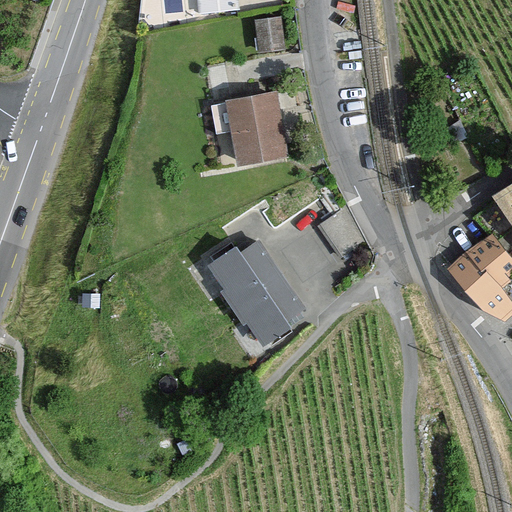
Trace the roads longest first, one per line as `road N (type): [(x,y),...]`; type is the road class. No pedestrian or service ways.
road 1 (residential): [(313,0),(327,117),(361,199),(396,243)]
road 2 (track): [(384,275),(410,352),(412,511)]
road 3 (residential): [(403,252),(471,325),(511,387)]
road 4 (tertiary): [(39,129),(82,0)]
road 5 (residential): [(396,243),(511,174)]
road 6 (tertiary): [(0,245),(39,129)]
